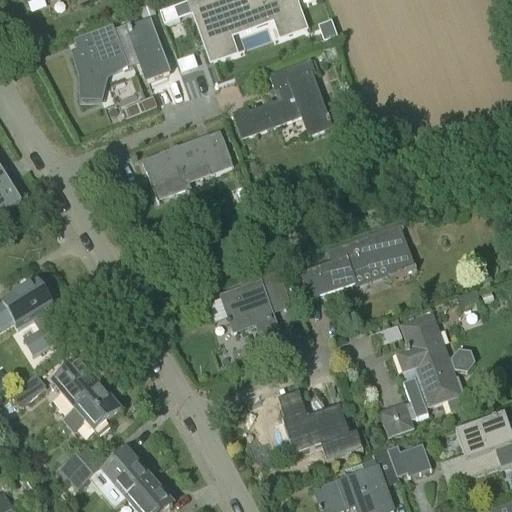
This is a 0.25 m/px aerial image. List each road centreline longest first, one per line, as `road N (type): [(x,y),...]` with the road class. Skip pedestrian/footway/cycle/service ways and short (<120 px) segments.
road 1 (residential): [(195,418),(53,181)]
road 2 (residential): [(53,181),(213,110)]
road 3 (residential): [(195,418),(332,363)]
